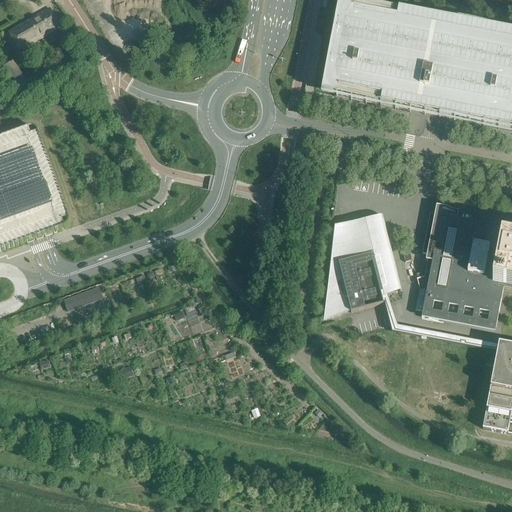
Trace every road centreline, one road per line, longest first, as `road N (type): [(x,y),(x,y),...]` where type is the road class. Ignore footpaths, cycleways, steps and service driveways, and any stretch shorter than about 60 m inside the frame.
road 1 (unclassified): [(231,142),(215,206),(189,232),(58,274)]
road 2 (tertiary): [(207,107),(138,90),(117,75),(69,0)]
